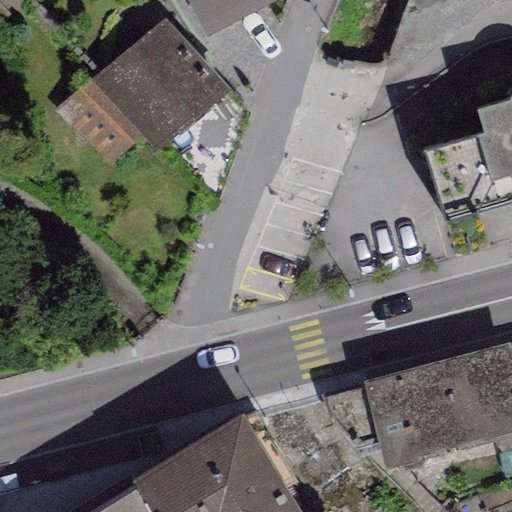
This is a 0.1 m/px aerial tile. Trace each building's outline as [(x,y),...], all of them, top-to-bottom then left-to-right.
[(181,0),(205,47),(294,0),(181,0)] [(165,27),(90,84),(141,140),(159,158),(232,101),(165,27)] [(112,168),(141,140),(90,84),(53,115),(112,168)] [(511,200),(511,92),(510,95),(508,101),(476,110),(483,134),(427,150),(447,220),(511,200)] [(511,350),(362,394),(387,482),(511,446),(511,350)] [(289,511),(240,431),(131,497),(140,511),(289,511)] [(140,511),(131,497),(106,511),(140,511)]
